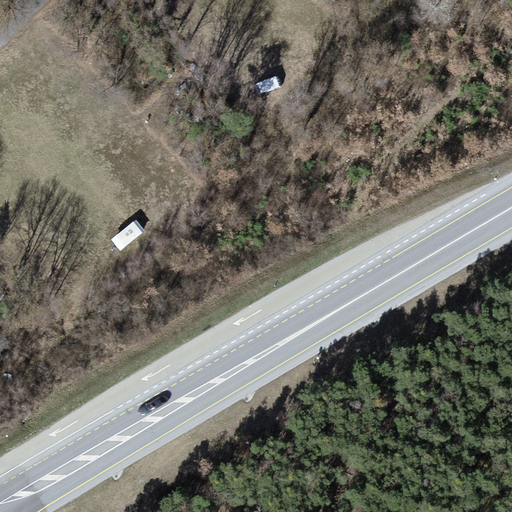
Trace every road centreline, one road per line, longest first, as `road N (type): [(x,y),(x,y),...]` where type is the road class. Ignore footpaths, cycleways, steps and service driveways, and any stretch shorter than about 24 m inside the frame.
road 1 (primary): [(511,208),(0,511)]
road 2 (motorway): [(511,110),(0,410)]
road 3 (motorway): [(59,511),(511,245)]
